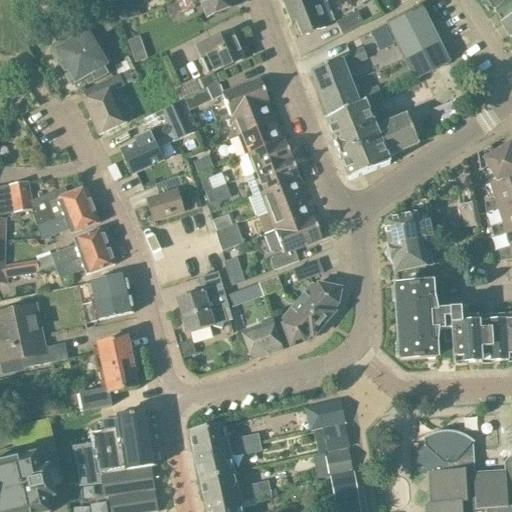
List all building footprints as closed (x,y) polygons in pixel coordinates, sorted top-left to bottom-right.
[(235,0),(178,0),(177,1),(182,12),(194,7),(192,1),(194,0),(200,0),(202,4),(207,17),(237,5),(235,0)] [(288,12),(318,0),(287,0),(288,0),(284,2),(288,12)] [(320,0),(318,0),(288,12),(292,23),(296,22),(302,37),(331,26),(320,0)] [(511,0),(510,0),(493,11),(510,38),(511,37),(511,0)] [(108,2),(88,14),(101,36),(121,24),(108,2)] [(136,2),(117,9),(120,20),(139,14),(136,2)] [(406,61),(441,46),(430,24),(422,7),(386,24),(406,61)] [(342,35),(364,24),(357,11),(336,22),(342,35)] [(370,32),(379,51),(393,44),(384,25),(370,32)] [(87,86),(110,72),(86,31),(53,50),(74,85),(83,79),(87,86)] [(208,75),(243,60),(231,32),(196,48),(208,75)] [(141,36),(129,39),(134,61),(146,58),(141,36)] [(441,46),(406,61),(415,79),(450,63),(441,46)] [(319,93),(350,81),(346,69),(354,66),(353,66),(367,60),(363,48),(348,53),(349,56),(342,59),(310,71),(319,93)] [(197,58),(179,66),(186,80),(204,72),(197,58)] [(139,80),(135,68),(118,75),(117,74),(82,91),(86,100),(82,102),(99,135),(126,122),(112,92),(124,86),(139,80)] [(231,117),(269,103),(270,103),(261,78),(223,93),(231,117)] [(329,119),(359,104),(350,81),(319,93),(329,119)] [(187,110),(223,93),(218,84),(183,101),(187,110)] [(364,93),(369,103),(383,97),(379,87),(364,93)] [(359,104),(329,119),(326,120),(348,180),(390,164),(388,159),(419,147),(406,115),(375,128),(365,102),(359,104)] [(238,134),(275,121),(269,103),(231,117),(238,134)] [(137,123),(143,135),(134,139),(135,143),(120,150),(131,175),(162,160),(154,143),(171,135),(174,143),(194,134),(179,104),(137,123)] [(245,153),(282,139),(275,121),(238,134),(245,153)] [(238,159),(245,177),(292,160),(284,139),(282,139),(245,153),(246,156),(238,159)] [(492,174),(511,167),(511,145),(511,143),(494,153),(490,147),(478,154),(480,168),(483,169),(487,166),(492,174)] [(209,156),(194,162),(198,173),(213,167),(209,156)] [(252,195),(259,192),(297,179),(299,178),(292,160),(245,177),(252,195)] [(495,195),(511,189),(511,167),(492,174),(496,180),(491,182),(495,195)] [(201,181),(204,190),(212,187),(209,179),(201,181)] [(303,196),(297,179),(259,192),(266,210),(303,196)] [(46,224),(91,206),(84,189),(66,196),(63,189),(29,203),(26,184),(6,188),(11,215),(31,212),(33,219),(37,229),(46,225),(46,224)] [(212,187),(204,190),(205,192),(209,202),(217,199),(213,189),(212,187)] [(501,214),(511,211),(511,189),(495,195),(496,198),(485,202),(486,214),(500,209),(501,214)] [(153,222),(181,214),(175,193),(147,201),(153,222)] [(310,215),(303,196),(266,210),(267,213),(267,214),(273,229),(310,215)] [(198,198),(189,201),(193,211),(201,208),(198,198)] [(473,203),(460,206),(465,229),(479,226),(473,203)] [(98,223),(91,206),(46,224),(46,225),(37,229),(41,241),(68,230),(70,235),(98,223)] [(507,234),(508,234),(511,232),(511,211),(501,214),(503,221),(490,225),(494,237),(507,234)] [(427,238),(427,239),(433,237),(430,221),(419,223),(417,214),(386,220),(384,226),(389,246),(427,238)] [(321,238),(312,215),(310,215),(273,229),(274,232),(281,252),(270,256),(275,269),(298,260),(293,248),(321,238)] [(214,228),(216,233),(226,229),(224,224),(223,219),(212,223),(214,228)] [(226,229),(216,233),(223,252),(244,244),(237,225),(226,229)] [(50,256),(54,267),(62,265),(107,248),(101,230),(73,241),(75,246),(50,256)] [(511,232),(508,234),(511,246),(498,250),(502,263),(511,260),(511,232)] [(432,266),(427,239),(427,238),(389,246),(395,274),(396,274),(397,286),(426,285),(425,268),(432,266)] [(62,265),(54,267),(55,268),(59,280),(84,271),(86,276),(114,266),(108,248),(107,248),(62,265)] [(225,262),(223,263),(224,264),(226,270),(232,286),(245,281),(237,258),(225,262)] [(318,262),(293,271),(298,283),(323,273),(318,262)] [(4,267),(0,266),(0,284),(3,284),(8,285),(8,279),(23,277),(21,265),(4,268),(4,267)] [(220,328),(226,324),(226,323),(231,321),(217,272),(197,278),(201,292),(177,299),(187,334),(214,326),(220,328)] [(91,303),(128,295),(124,276),(86,284),(91,303)] [(297,303),(323,325),(333,314),(331,310),(338,303),(339,289),(317,284),(317,287),(312,285),(297,303)] [(464,361),(462,321),(461,307),(429,309),(428,299),(433,298),(432,284),(426,285),(397,286),(395,286),(399,360),(437,358),(436,343),(439,330),(451,329),(452,362),(464,361)] [(227,296),(231,308),(242,304),(237,292),(227,296)] [(128,295),(91,303),(95,322),(132,313),(128,295)] [(313,338),(323,325),(297,303),(282,320),(284,325),(282,326),(290,348),(302,343),(309,335),(313,338)] [(0,360),(1,364),(22,359),(24,369),(68,360),(65,345),(44,350),(34,306),(0,313),(0,360)] [(487,360),(498,359),(496,319),(485,320),(487,360)] [(498,359),(510,359),(508,319),(496,319),(498,359)] [(476,360),(487,360),(485,320),(473,321),(476,360)] [(464,361),(476,360),(473,321),(462,321),(464,361)] [(250,362),(282,350),(272,322),(240,335),(250,362)] [(103,370),(131,364),(126,338),(97,345),(103,370)] [(131,364),(103,370),(106,387),(79,393),(83,411),(110,405),(108,394),(137,388),(131,364)] [(343,425),(345,425),(340,400),(316,405),(322,429),(343,425)] [(157,467),(147,412),(116,417),(116,420),(102,423),(104,433),(90,435),(92,447),(73,450),(80,486),(103,483),(107,501),(109,500),(111,511),(158,511),(151,468),(157,467)] [(189,433),(194,456),(259,443),(257,434),(239,438),(239,440),(227,443),(223,425),(189,433)] [(473,444),(474,442),(465,436),(454,432),(443,431),(432,434),(422,439),(423,440),(424,446),(414,458),(414,468),(421,474),(428,474),(429,504),(425,503),(425,511),(511,511),(511,425),(511,432),(511,456),(510,457),(504,463),(504,472),(475,473),(473,450),(472,443),(473,444)] [(194,456),(200,481),(233,474),(230,457),(242,454),(243,457),(262,453),(259,444),(259,443),(194,456)] [(325,453),(330,478),(352,473),(348,449),(325,453)] [(0,511),(48,511),(45,496),(52,494),(53,498),(54,498),(60,497),(63,511),(64,511),(68,511),(72,510),(78,509),(64,450),(43,455),(43,456),(37,457),(37,454),(15,459),(15,461),(0,464),(0,511)] [(330,478),(334,501),(357,497),(352,473),(330,478)] [(205,504),(270,490),(268,482),(251,485),(249,490),(238,492),(233,474),(200,481),(205,504)] [(206,511),(241,511),(240,503),(251,501),(255,504),(272,500),(270,490),(205,504),(206,511)] [(359,511),(357,497),(334,501),(336,511),(359,511)]
